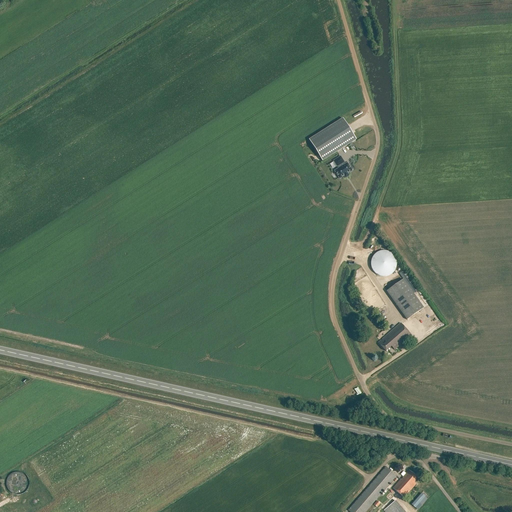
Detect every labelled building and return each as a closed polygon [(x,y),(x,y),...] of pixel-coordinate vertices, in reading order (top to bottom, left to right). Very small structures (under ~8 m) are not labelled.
[(356,140),(343,118),(309,140),(322,161),(356,140)] [(341,158),(334,162),(338,167),(339,169),(337,171),(335,172),(337,175),(340,179),(344,176),(346,179),(349,176),(347,174),(352,171),(351,170),(353,170),(351,166),(349,163),(347,164),(345,165),(344,163),(341,158)] [(370,262),(370,264),(370,266),(371,267),(371,269),(372,271),(373,272),(374,273),(375,275),(377,276),(379,276),(380,277),(382,277),(384,277),(386,277),(387,277),(389,276),(391,275),(392,274),(393,273),(394,272),(395,270),(396,268),(396,267),(397,265),(397,263),(397,261),(396,260),(395,258),(394,256),(393,255),(392,254),(391,253),(389,252),(387,251),(386,251),(384,251),(382,251),(380,251),(379,251),(377,252),(376,253),(374,254),(373,256),(372,257),(371,259),(371,260),(370,262)] [(386,291),(407,320),(423,308),(403,279),(386,291)] [(400,323),(378,343),(385,352),(391,346),(394,350),(411,335),(400,323)] [(386,467),(348,511),(349,511),(365,511),(396,476),(386,467)] [(414,482),(418,478),(409,470),(393,489),(404,498),(416,484),(414,482)] [(4,478),(11,493),(15,491),(17,495),(28,490),(19,471),(4,478)] [(421,494),(411,505),(415,508),(425,497),(421,494)] [(404,511),(395,501),(383,511),(384,511),(404,511)]
